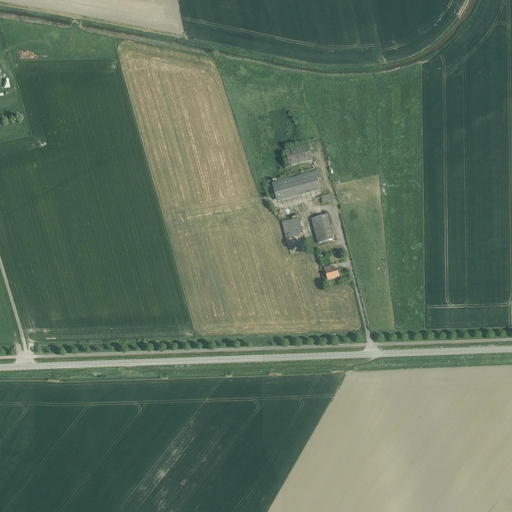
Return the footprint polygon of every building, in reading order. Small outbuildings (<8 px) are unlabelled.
[(310,145),(286,150),(290,166),(313,161),(310,145)] [(277,203),(315,192),(320,191),(315,172),(271,185),(277,203)] [(322,203),(333,201),(332,194),(321,196),(322,203)] [(318,244),(333,240),(327,215),(311,220),(318,244)] [(299,219),(281,223),(285,239),(303,234),(299,219)] [(327,280),(339,277),(337,269),(332,270),(331,266),(324,268),(327,280)]
